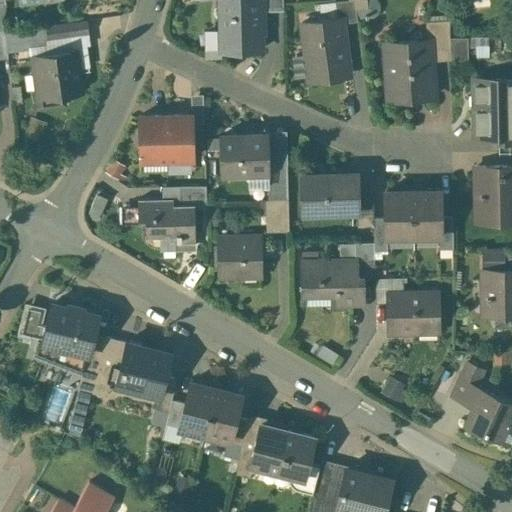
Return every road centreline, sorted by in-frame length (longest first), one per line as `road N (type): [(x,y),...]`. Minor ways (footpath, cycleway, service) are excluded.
road 1 (residential): [(48,231),(511,497)]
road 2 (residential): [(139,39),(361,142),(457,142)]
road 3 (residential): [(139,39),(48,231)]
